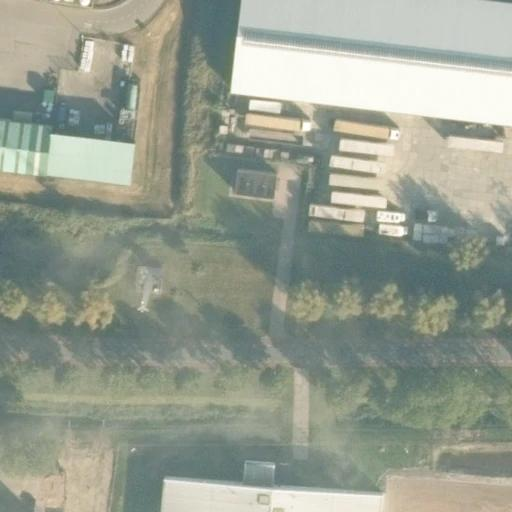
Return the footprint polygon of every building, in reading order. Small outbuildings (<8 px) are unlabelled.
[(511,1),(502,0),(243,0),(233,90),(511,122),(511,1)] [(0,166),(47,172),(52,131),(53,123),(0,116),(0,166)] [(278,173),(238,168),(235,191),(275,196),(278,173)] [(162,511),(381,511),(383,491),(274,483),(275,463),(245,460),(244,482),(165,476),(162,511)] [(279,474),(288,475),(289,464),(280,463),(279,474)]
